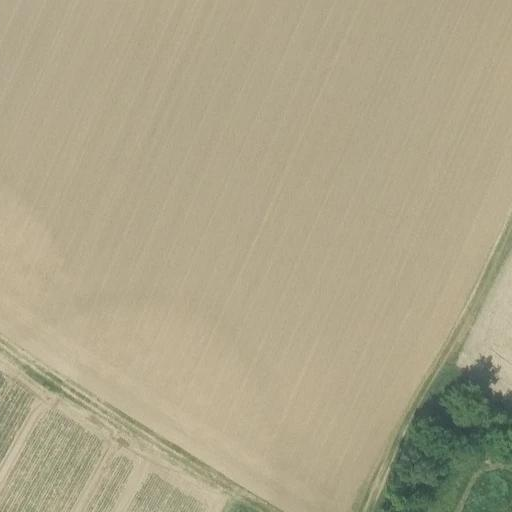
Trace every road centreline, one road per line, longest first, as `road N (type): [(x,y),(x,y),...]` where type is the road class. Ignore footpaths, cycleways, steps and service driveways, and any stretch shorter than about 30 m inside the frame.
road 1 (track): [(373,511),(404,430),(511,229)]
road 2 (track): [(0,346),(263,511)]
